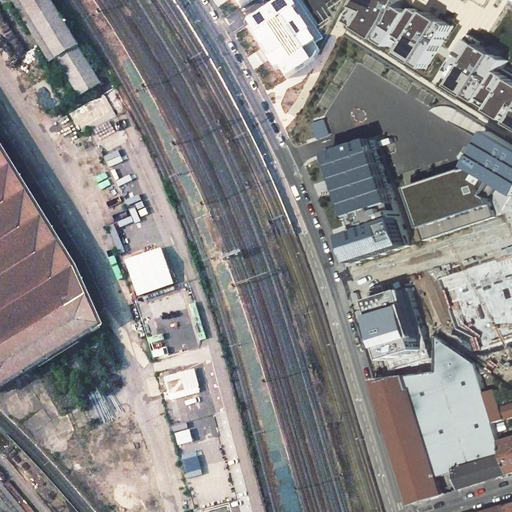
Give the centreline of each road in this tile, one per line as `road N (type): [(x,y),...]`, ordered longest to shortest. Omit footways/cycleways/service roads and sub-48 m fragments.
road 1 (secondary): [(193,0),(286,163),(332,282)]
road 2 (secondary): [(332,282),(405,511)]
road 3 (residential): [(511,218),(332,282)]
